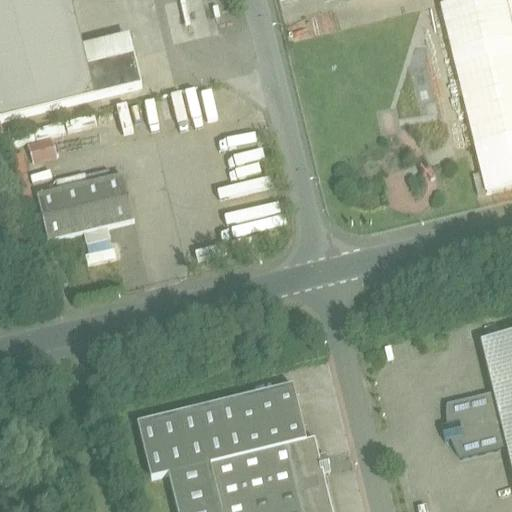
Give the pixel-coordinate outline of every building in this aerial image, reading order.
[(71,0),(0,0),(0,125),(2,125),(97,102),(89,71),(71,0)] [(511,0),(477,0),(442,9),(488,194),(511,188),(511,0)] [(136,60),(89,71),(97,102),(144,91),(136,60)] [(126,181),(39,202),(50,246),(136,225),(126,181)] [(110,232),(87,238),(100,295),(123,289),(110,232)] [(60,266),(47,271),(57,293),(70,288),(60,266)] [(511,336),(483,344),(495,396),(509,451),(511,464),(511,336)] [(295,389),(139,427),(153,483),(170,478),(178,511),(333,511),(316,442),(308,444),(295,389)] [(495,396),(448,407),(448,418),(449,428),(443,430),(447,444),(452,443),(456,453),(462,462),(509,451),(495,396)]
